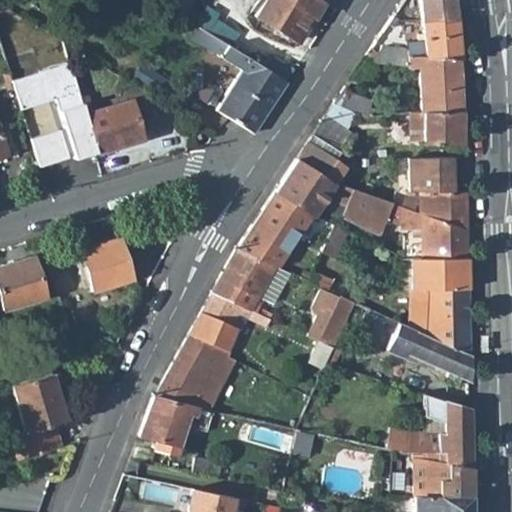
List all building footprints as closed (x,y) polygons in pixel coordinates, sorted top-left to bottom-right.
[(161,0),(160,3),(184,19),(194,0),(161,0)] [(313,17),(322,2),(318,0),(264,0),(254,16),(295,41),(312,16),(313,17)] [(418,0),(420,15),(435,14),(436,20),(455,19),(452,0),(418,0)] [(422,39),(457,35),(455,19),(436,20),(435,14),(420,15),(420,17),(422,39)] [(196,26),(189,38),(217,56),(224,45),(196,26)] [(457,37),(457,35),(422,39),(424,57),(459,58),(457,37)] [(217,56),(216,57),(238,71),(214,110),(249,133),(250,133),(252,133),(285,83),(226,46),(224,45),(217,56)] [(408,50),(382,47),(378,53),(372,61),(375,63),(407,67),(407,56),(408,50)] [(378,53),(370,48),(365,56),(372,61),(378,53)] [(348,81),(369,89),(375,63),(372,61),(365,56),(348,81)] [(407,67),(419,69),(420,113),(422,113),(461,113),(459,60),(459,58),(424,57),(407,56),(407,67)] [(94,152),(83,114),(65,62),(10,79),(19,110),(51,98),(60,128),(26,137),(35,167),(69,158),(70,160),(94,152)] [(189,92),(142,63),(131,82),(178,111),(189,92)] [(341,91),(332,105),(350,112),(353,113),(361,117),(368,101),(341,91)] [(158,136),(146,97),(130,101),(143,141),(158,136)] [(94,152),(95,155),(143,141),(130,101),(130,100),(83,114),(94,152)] [(350,112),(332,105),(325,115),(348,123),(353,113),(350,112)] [(422,145),(422,113),(420,113),(409,113),(409,146),(422,145)] [(422,145),(462,145),(461,113),(422,113),(422,145)] [(349,134),(324,117),(312,135),(336,153),(349,134)] [(332,184),(343,168),(306,143),(295,160),(330,183),(332,184)] [(406,193),(418,192),(419,203),(406,203),(405,209),(465,230),(464,191),(451,192),(451,157),(406,159),(406,193)] [(332,184),(330,183),(295,160),(274,192),(311,216),(312,215),(323,197),(372,215),(368,230),(374,233),(376,229),(381,232),(385,221),(391,204),(335,185),(332,184)] [(311,216),(274,192),(240,242),(236,250),(272,267),(277,269),(311,216)] [(465,259),(465,230),(405,209),(391,204),(385,221),(400,226),(401,230),(423,230),(422,250),(422,259),(465,259)] [(319,252),(333,259),(346,231),(332,224),(319,252)] [(384,233),(381,232),(376,229),(374,233),(382,237),(384,233)] [(93,293),(131,280),(118,238),(78,251),(93,293)] [(211,293),(249,310),(272,267),(236,250),(234,253),(211,293)] [(422,250),(402,250),(402,259),(408,259),(422,259),(422,250)] [(0,304),(1,309),(44,296),(32,256),(0,266),(0,304)] [(408,290),(408,259),(402,259),(400,259),(399,289),(408,290)] [(465,259),(422,259),(408,259),(408,290),(408,289),(409,290),(424,290),(466,291),(465,259)] [(326,318),(337,296),(322,289),(312,312),(317,314),(326,318)] [(424,290),(409,290),(406,327),(425,336),(424,290)] [(424,290),(425,336),(425,337),(468,355),(466,291),(424,290)] [(238,330),(233,327),(239,315),(248,320),(255,323),(255,322),(260,323),(263,317),(249,310),(211,293),(211,294),(188,334),(229,352),(238,330)] [(350,302),(337,296),(326,318),(316,341),(329,348),(350,302)] [(316,341),(326,318),(317,314),(306,337),(316,341)] [(239,315),(233,327),(238,330),(242,331),(248,320),(239,315)] [(468,381),(468,355),(425,337),(425,336),(406,327),(396,323),(385,349),(403,357),(406,352),(468,381)] [(235,361),(185,339),(170,366),(165,374),(163,377),(158,388),(152,398),(188,406),(193,396),(197,389),(209,396),(213,390),(200,383),(208,370),(225,379),(235,361)] [(329,348),(316,341),(307,362),(321,369),(324,364),(331,348),(329,348)] [(10,386),(24,434),(9,438),(16,461),(18,460),(62,448),(54,425),(65,422),(47,364),(28,370),(31,380),(10,386)] [(218,393),(225,379),(208,370),(200,383),(213,390),(218,393)] [(295,390),(310,396),(318,377),(304,371),(295,390)] [(443,412),(443,401),(414,392),(410,405),(423,409),(443,412)] [(200,409),(202,400),(193,396),(188,406),(200,409)] [(188,406),(152,398),(151,399),(150,402),(150,405),(138,435),(158,440),(155,450),(177,455),(180,442),(186,416),(192,417),(224,426),(227,414),(217,412),(205,410),(200,409),(188,406)] [(436,462),(470,468),(469,409),(443,401),(443,412),(423,409),(423,432),(407,432),(392,430),(390,450),(401,453),(407,453),(435,453),(436,462)] [(186,416),(180,442),(186,443),(192,417),(186,416)] [(219,463),(193,458),(189,473),(215,479),(219,463)] [(413,497),(470,497),(470,468),(436,462),(413,458),(413,497)] [(0,487),(25,484),(18,460),(16,461),(0,465),(0,487)] [(193,489),(187,511),(230,511),(233,498),(193,489)] [(413,497),(413,511),(470,511),(470,497),(413,497)]
